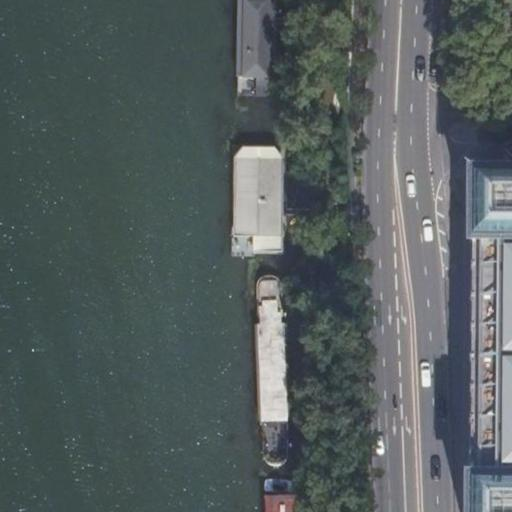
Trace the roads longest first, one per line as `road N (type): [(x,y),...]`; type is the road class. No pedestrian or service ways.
road 1 (primary): [(437,511),(430,311),(410,150),(418,0)]
road 2 (primary): [(386,0),(378,239),(388,511)]
